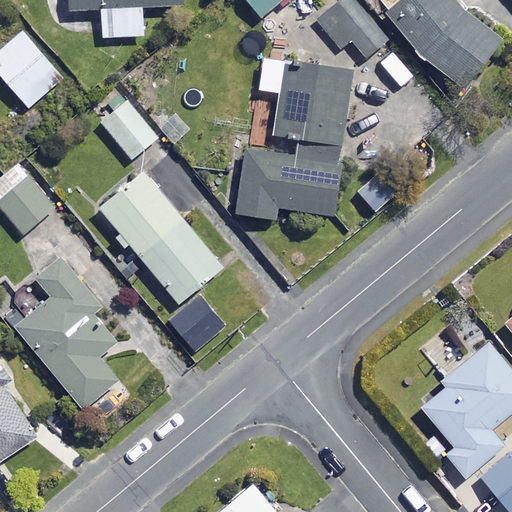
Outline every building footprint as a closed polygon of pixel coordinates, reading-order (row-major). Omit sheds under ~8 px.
[(72,0),(73,13),(104,11),(106,39),(147,37),(145,10),(186,7),(185,0),(72,0)] [(248,0),(265,20),(288,0),(248,0)] [(390,43),(358,0),(349,0),(320,21),(342,51),(354,42),(367,60),(390,43)] [(469,14),(456,0),(411,0),(391,19),(431,63),(434,60),(460,90),(507,48),(473,10),(469,14)] [(68,81),(26,32),(0,54),(0,72),(33,111),(68,81)] [(354,73),(288,65),(278,151),(249,148),(241,216),(280,220),(281,210),(337,216),(354,73)] [(161,139),(130,100),(103,122),(134,161),(161,139)] [(59,209),(21,164),(0,182),(0,203),(27,235),(59,209)] [(226,270),(147,174),(104,210),(182,305),(226,270)] [(104,309),(65,261),(41,280),(56,299),(20,328),(88,412),(124,383),(102,357),(119,343),(96,316),(104,309)] [(229,328),(203,296),(172,322),(198,353),(229,328)] [(511,415),(511,366),(493,343),(447,382),(451,387),(425,408),(458,448),(449,455),(468,479),(507,446),(494,430),(511,415)] [(0,465),(42,438),(0,372),(0,465)] [(511,450),(482,477),(511,511),(511,450)] [(278,511),(258,487),(226,511),(278,511)]
